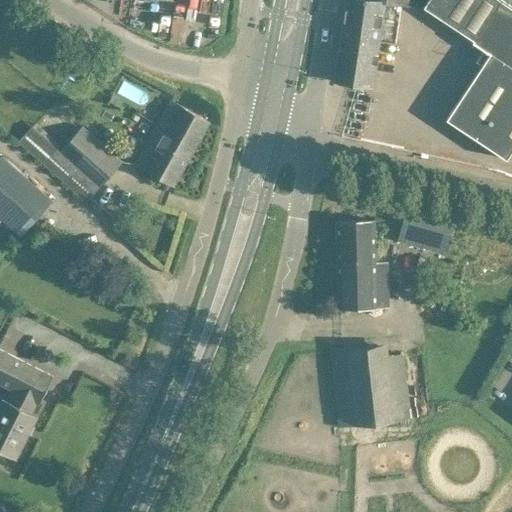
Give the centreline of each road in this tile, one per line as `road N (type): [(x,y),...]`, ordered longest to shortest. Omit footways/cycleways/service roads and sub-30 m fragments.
road 1 (unclassified): [(238,77),(193,266),(92,511)]
road 2 (primary): [(133,511),(189,386),(240,239),(265,135)]
road 3 (unclassified): [(180,511),(262,352),(308,145)]
road 4 (unclassified): [(238,77),(152,60),(44,0)]
road 5 (unclassified): [(511,197),(308,145)]
road 6 (unclassified): [(308,145),(329,0)]
